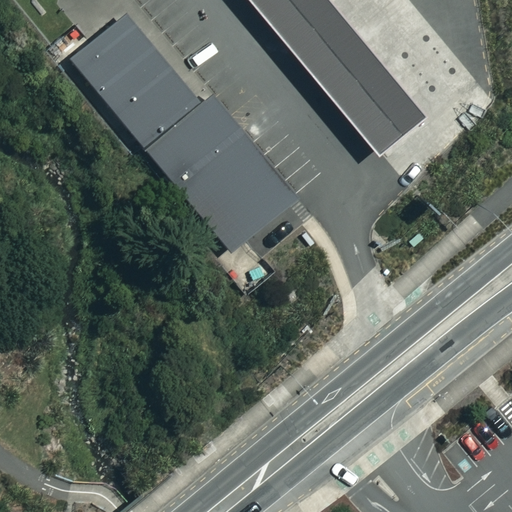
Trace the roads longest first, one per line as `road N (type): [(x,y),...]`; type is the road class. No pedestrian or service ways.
road 1 (secondary): [(260,479),(289,430),(511,250)]
road 2 (secondary): [(511,295),(306,458),(260,479)]
